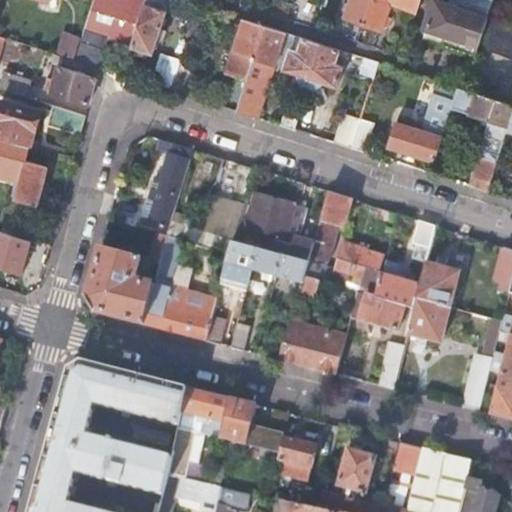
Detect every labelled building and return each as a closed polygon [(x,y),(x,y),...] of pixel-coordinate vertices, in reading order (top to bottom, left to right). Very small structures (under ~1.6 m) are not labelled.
[(76,59),(99,67),(108,37),(133,45),(147,0),(95,0),(83,38),(76,59)] [(153,54),(171,0),(147,0),(133,45),(132,48),(146,57),(153,54)] [(260,11),(287,20),(292,6),(272,0),(268,0),(262,4),(260,11)] [(364,24),(372,0),(352,0),(347,18),(364,24)] [(391,4),(418,13),(421,0),(372,0),(364,24),(382,30),(391,4)] [(478,52),(480,45),(488,18),(438,0),(436,0),(426,30),(444,35),(444,46),(457,50),(464,47),(478,52)] [(511,56),(511,26),(508,25),(488,18),(480,45),(511,56)] [(235,76),(249,80),(267,26),(245,19),(244,23),(234,53),(241,55),(235,76)] [(238,111),(260,118),(276,67),(283,47),(287,33),(267,26),(249,80),(238,111)] [(66,56),(76,59),(83,38),(67,33),(60,54),(66,56)] [(287,33),(283,47),(291,50),(300,52),(304,38),(287,33)] [(304,85),(309,86),(322,44),(304,38),(300,52),(291,50),(285,70),(300,75),(304,85)] [(322,44),(309,86),(315,88),(324,82),(339,87),(345,67),(337,64),(341,50),(322,44)] [(283,47),(276,67),(285,70),(291,50),(283,47)] [(228,74),(235,76),(241,55),(234,53),(228,74)] [(96,77),(99,67),(76,59),(66,56),(63,66),(96,77)] [(365,75),(375,78),(380,62),(370,59),(365,75)] [(172,90),(187,95),(197,65),(181,60),(172,90)] [(89,104),(96,77),(63,66),(61,66),(57,80),(51,78),(47,91),(89,104)] [(0,88),(28,97),(33,80),(7,72),(0,88)] [(498,85),(471,76),(467,89),(494,98),(498,85)] [(421,129),(444,137),(454,106),(460,87),(436,80),(421,129)] [(472,185),(490,191),(509,131),(511,122),(511,103),(494,98),(467,89),(460,87),(454,106),(493,119),(472,185)] [(0,136),(28,144),(32,145),(41,110),(1,100),(0,104),(0,136)] [(81,133),(86,116),(51,105),(46,122),(81,133)] [(281,125),(296,130),(302,110),(292,106),(287,110),(281,125)] [(353,148),(360,124),(362,118),(346,113),(337,142),(353,148)] [(437,161),(444,137),(421,129),(414,127),(405,124),(407,118),(401,115),(391,146),(437,161)] [(405,124),(414,127),(415,120),(407,118),(405,124)] [(353,148),(369,153),(376,129),(360,124),(353,148)] [(0,136),(0,176),(18,181),(14,197),(36,203),(47,163),(25,157),(28,144),(0,136)] [(194,150),(178,145),(175,152),(170,155),(147,226),(163,231),(178,185),(187,161),(190,162),(194,150)] [(353,200),(329,193),(314,243),(309,262),(305,275),(321,280),(326,261),(337,232),(341,233),(344,228),(353,200)] [(240,225),(239,230),(235,243),(258,249),(283,256),(309,262),(314,243),(296,238),(294,247),(247,236),(248,230),(287,240),(296,206),(257,195),(249,227),(240,225)] [(398,214),(380,209),(377,218),(396,223),(398,214)] [(176,211),(168,236),(185,241),(230,256),(234,243),(235,243),(239,230),(176,211)] [(4,232),(34,239),(38,222),(9,215),(4,232)] [(432,246),(437,227),(424,222),(418,242),(432,246)] [(151,261),(161,263),(166,246),(168,236),(158,233),(151,261)] [(155,285),(144,326),(207,342),(214,317),(219,297),(174,281),(185,241),(168,236),(166,246),(161,263),(155,285)] [(230,256),(223,285),(235,288),(241,268),(252,271),(258,249),(235,243),(234,243),(230,256)] [(384,255),(345,244),(334,282),(356,289),(358,284),(374,288),(384,255)] [(142,259),(102,248),(87,300),(93,313),(144,326),(155,285),(137,281),(142,259)] [(252,271),(277,277),(283,256),(258,249),(252,271)] [(511,285),(511,252),(504,251),(496,281),(511,285)] [(424,275),(427,264),(430,255),(419,252),(415,272),(424,275)] [(283,256),(277,277),(302,284),(305,275),(309,262),(283,256)] [(418,299),(450,307),(460,272),(427,264),(424,275),(422,284),(418,299)] [(377,296),(416,308),(418,299),(422,284),(383,272),(377,296)] [(302,284),(300,291),(316,296),(321,280),(305,275),(302,284)] [(351,318),(409,334),(416,308),(377,296),(367,293),(364,303),(355,301),(351,318)] [(416,308),(409,334),(441,343),(450,307),(418,299),(416,308)] [(214,317),(207,342),(220,345),(226,321),(214,317)] [(495,354),(501,333),(503,323),(492,320),(484,352),(495,354)] [(505,334),(511,335),(511,322),(504,320),(503,323),(501,333),(505,334)] [(280,360),(337,374),(347,335),(291,321),(280,360)] [(238,324),(232,348),(245,351),(252,327),(238,324)] [(500,374),(511,377),(511,335),(505,334),(504,339),(509,340),(500,374)] [(379,385),(395,389),(406,347),(390,343),(379,385)] [(463,407),(481,411),(489,378),(491,372),(494,360),(477,355),(463,407)] [(183,412),(188,388),(81,361),(68,369),(29,511),(99,511),(69,504),(77,473),(164,495),(170,474),(173,458),(87,435),(95,404),(180,425),(183,412)] [(490,413),(511,418),(511,377),(500,374),(490,413)] [(207,435),(222,439),(232,399),(188,388),(183,412),(198,417),(197,422),(209,425),(207,435)] [(252,425),(256,405),(232,399),(222,439),(247,445),(252,425)] [(291,414),(272,409),(268,429),(264,449),(261,461),(278,465),(283,444),(285,438),(291,414)] [(206,435),(207,435),(209,425),(197,422),(198,417),(183,412),(180,425),(179,428),(197,433),(206,435)] [(268,429),(252,425),(247,445),(264,449),(268,429)] [(180,477),(185,478),(187,477),(190,462),(197,433),(179,428),(173,458),(170,474),(180,477)] [(200,465),(206,435),(197,433),(190,462),(200,465)] [(323,449),(285,438),(283,444),(278,465),(275,474),(314,483),(323,449)] [(409,511),(425,448),(404,443),(387,508),(323,492),(319,509),(335,511),(409,511)] [(469,479),(474,461),(425,448),(409,511),(495,511),(499,499),(482,494),(485,483),(469,479)] [(379,458),(350,450),(340,488),(370,496),(379,458)] [(211,484),(221,487),(224,470),(216,465),(211,484)] [(159,511),(171,511),(180,477),(170,474),(164,495),(159,511)] [(335,511),(319,509),(279,500),(276,511),(335,511)]
